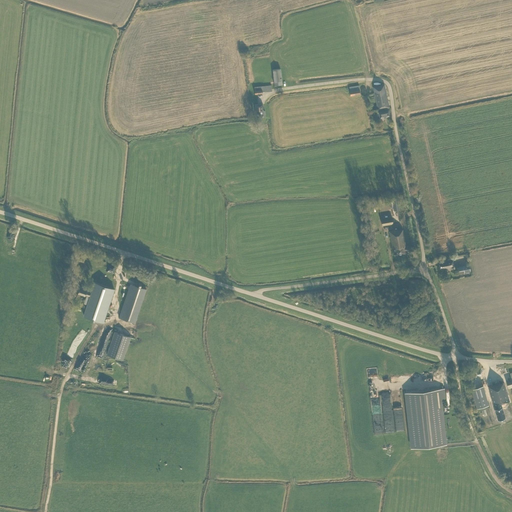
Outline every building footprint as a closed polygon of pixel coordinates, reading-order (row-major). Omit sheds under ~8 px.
[(273,69),(274,85),(282,84),(281,69),(273,69)] [(379,111),(379,112),(380,117),(390,115),(388,107),(389,107),(384,84),(373,87),(378,109),(379,109),(379,111)] [(271,85),(254,87),(255,94),(263,93),(263,92),(272,90),(271,85)] [(256,110),(257,116),(265,116),(265,111),(264,111),(263,104),(255,105),(255,111),(256,110)] [(381,218),(382,225),(393,223),(392,216),(381,218)] [(403,229),(398,230),(398,229),(390,231),(392,248),(393,248),(394,254),(406,252),(405,250),(410,249),(410,246),(406,247),(403,229)] [(439,262),(440,268),(449,267),(449,268),(454,267),(452,259),(447,260),(448,261),(439,262)] [(103,322),(114,289),(95,282),(84,316),(103,322)] [(131,284),(119,317),(135,323),(147,289),(131,284)] [(85,295),(89,296),(91,291),(87,290),(87,289),(80,287),(78,293),(85,295)] [(107,354),(123,360),(131,337),(115,332),(107,354)] [(92,365),(101,369),(105,357),(96,354),(92,365)] [(488,386),(492,398),(494,406),(497,416),(504,414),(502,406),(506,405),(506,404),(506,402),(510,401),(504,383),(500,384),(499,381),(495,382),(495,385),(488,386)] [(471,388),(475,404),(487,401),(482,385),(471,388)] [(446,401),(444,388),(405,393),(412,448),(446,445),(441,401),(446,401)] [(397,431),(405,430),(403,413),(395,414),(397,431)]
